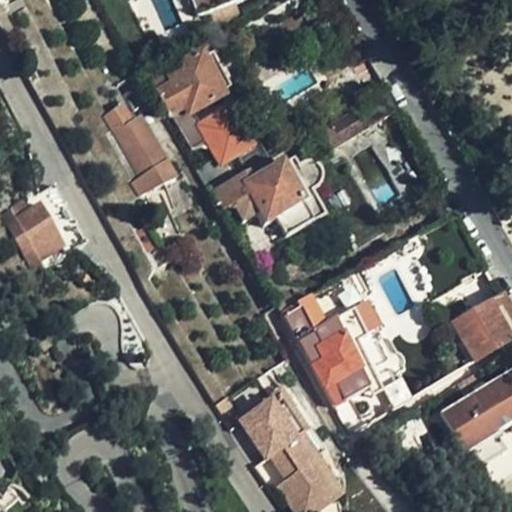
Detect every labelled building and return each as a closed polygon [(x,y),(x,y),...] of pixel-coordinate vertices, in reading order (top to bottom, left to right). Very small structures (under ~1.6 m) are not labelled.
[(246,0),(192,0),(199,19),(206,16),(212,34),(241,17),(237,5),(247,1),(246,0)] [(164,62),(148,71),(170,115),(186,107),(190,113),(224,95),(203,54),(169,72),(164,62)] [(365,130),(397,113),(385,93),(360,108),(363,113),(357,117),(365,130)] [(232,99),(195,120),(222,167),(259,146),(232,99)] [(115,132),(134,122),(126,108),(107,118),(115,132)] [(331,149),(365,130),(357,117),(363,113),(360,108),(322,132),(331,149)] [(175,179),(177,178),(142,117),(134,122),(115,132),(141,178),(136,181),(146,193),(175,179)] [(250,184),(245,174),(212,193),(223,213),(232,208),(250,198),(259,214),(267,228),(275,223),(284,239),(328,215),(297,158),(250,184)] [(310,161),(300,163),(315,190),(322,180),(322,173),(319,167),(310,161)] [(182,191),(175,179),(146,193),(153,207),(182,191)] [(88,243),(55,184),(37,194),(41,202),(29,209),(25,201),(2,213),(32,270),(45,266),(43,261),(66,248),(70,253),(88,243)] [(250,198),(232,208),(241,224),(259,214),(250,198)] [(419,251),(411,238),(395,248),(402,261),(419,251)] [(43,261),(45,266),(47,268),(70,253),(66,248),(43,261)] [(284,316),(336,406),(369,389),(360,371),(363,370),(351,347),(360,343),(382,331),(368,303),(366,304),(351,274),(324,290),(313,296),(305,301),(298,305),(299,309),(284,316)] [(313,296),(324,290),(320,283),(307,285),(313,296)] [(267,287),(272,295),(280,290),(272,284),(267,287)] [(272,295),(283,314),(295,307),(291,299),(290,297),(280,290),(272,295)] [(295,307),(298,305),(305,301),(301,294),(291,299),(295,307)] [(475,362),(511,341),(511,312),(503,297),(454,324),(464,343),(468,350),(475,362)] [(373,396),(383,390),(360,343),(351,347),(363,370),(360,371),(369,389),(373,396)] [(468,350),(464,343),(457,347),(461,354),(468,350)] [(477,373),(459,383),(465,395),(483,385),(477,373)] [(511,375),(441,417),(463,455),(474,448),(498,434),(511,426),(511,375)] [(306,435),(283,397),(241,423),(243,426),(231,433),(254,468),(276,454),(291,479),(282,484),(299,511),(313,511),(339,496),(302,437),(306,435)] [(508,451),(498,434),(474,448),(483,466),(508,451)]
